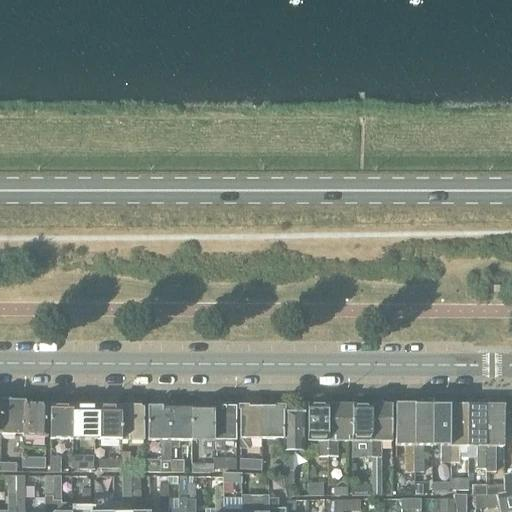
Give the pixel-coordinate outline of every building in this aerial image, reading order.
[(7,401),(1,401),(0,435),(24,436),(24,406),(25,404),(9,404),(7,401)] [(45,439),(46,407),(41,407),(39,404),(35,404),(32,407),(24,406),(24,436),(23,438),(45,439)] [(49,407),(49,440),(71,441),(72,407),(61,407),(59,404),(54,404),(51,407),(49,407)] [(72,407),(71,441),(95,441),(95,408),(91,407),(88,405),(84,405),(81,407),(72,407)] [(95,441),(98,441),(120,441),(120,408),(110,408),(110,405),(100,405),(100,408),(95,408),(95,441)] [(129,408),(120,408),(120,441),(142,441),(142,408),(139,408),(137,405),(132,405),(129,408)] [(169,442),(169,410),(161,409),(161,408),(158,408),(156,406),(152,406),(150,408),(146,408),(146,442),(159,442),(159,462),(159,474),(170,474),(170,461),(170,449),(169,442)] [(220,410),(212,410),(213,451),(224,451),(224,442),(235,442),(235,408),(231,408),(229,406),(225,406),(222,408),(220,408),(220,410)] [(260,440),(260,406),(250,406),(250,408),(238,408),(238,440),(239,449),(248,449),(248,440),(260,440)] [(270,406),(260,406),(260,440),(282,440),(282,414),(282,408),(270,408),(270,406)] [(326,458),(327,407),(307,407),(307,442),(316,442),(316,458),(326,458)] [(346,407),(327,407),(326,458),(334,458),(334,443),(346,443),(346,407)] [(350,407),(350,443),(360,443),(360,458),(370,458),(371,407),(350,407)] [(390,443),(390,407),(371,407),(370,458),(371,485),(371,497),(381,497),(380,443),(390,443)] [(394,407),(394,443),(394,447),(403,447),(403,473),(414,473),(413,407),(394,407)] [(431,407),(413,407),(414,473),(423,473),(423,448),(432,448),(431,407)] [(449,476),(449,465),(450,431),(450,407),(431,407),(432,448),(440,448),(440,476),(449,476)] [(450,431),(449,465),(459,465),(459,448),(467,448),(467,407),(450,407),(450,431)] [(467,407),(467,448),(476,448),(476,471),(485,471),(485,407),(467,407)] [(485,407),(485,471),(485,473),(494,473),(494,448),(502,448),(503,408),(485,407)] [(180,410),(169,410),(169,442),(170,449),(178,449),(178,442),(190,442),(190,410),(188,410),(188,408),(180,408),(180,410)] [(213,451),(212,410),(202,410),(202,408),(193,408),(193,410),(190,410),(190,442),(203,442),(203,451),(213,451)] [(302,452),(302,414),(282,414),(282,440),(282,466),(282,475),(282,484),(283,484),(285,497),(291,497),(291,485),(293,485),(293,452),(302,452)] [(120,459),(120,470),(129,470),(129,454),(120,454),(120,459)] [(73,455),(72,469),(81,469),(81,456),(73,455)] [(49,458),(49,473),(59,473),(59,458),(49,458)] [(21,469),(44,470),(45,459),(21,459),(21,469)] [(120,470),(120,459),(98,460),(98,470),(120,470)] [(212,459),(212,464),(212,470),(235,470),(235,459),(212,459)] [(238,470),(260,471),(260,460),(238,459),(238,470)] [(183,461),(170,461),(170,474),(183,474),(183,461)] [(159,462),(143,462),(143,474),(159,474),(159,462)] [(15,464),(0,463),(0,472),(15,472),(15,464)] [(212,464),(191,464),(191,474),(212,474),(212,470),(212,464)] [(269,475),(282,475),(282,466),(269,466),(269,475)] [(220,484),(221,484),(239,484),(239,473),(220,473),(220,477),(220,484)] [(140,511),(140,476),(129,477),(129,509),(129,511),(140,511)] [(498,511),(511,511),(511,476),(503,479),(503,486),(502,497),(485,497),(474,497),(474,511),(497,506),(498,511)] [(120,511),(129,511),(129,509),(129,477),(121,477),(120,511)] [(220,511),(221,509),(221,484),(220,484),(220,477),(212,477),(212,509),(212,511),(220,511)] [(0,511),(14,511),(15,478),(6,478),(6,511),(0,511)] [(14,511),(22,511),(23,478),(15,478),(14,511)] [(51,511),(52,478),(43,478),(43,511),(51,511)] [(70,511),(71,504),(59,504),(59,478),(52,478),(51,511),(70,511)] [(453,491),(457,491),(468,491),(468,479),(449,479),(448,483),(448,489),(453,491)] [(110,511),(111,503),(102,503),(102,494),(102,492),(102,491),(99,487),(96,483),(95,482),(93,482),(93,502),(91,502),(91,511),(110,511)] [(448,483),(432,483),(432,493),(448,493),(448,489),(448,483)] [(166,511),(166,509),(166,484),(158,484),(157,511),(166,511)] [(184,511),(194,511),(194,484),(184,485),(184,498),(184,511)] [(307,497),(322,497),(322,484),(307,484),(307,497)] [(371,485),(361,485),(350,485),(350,497),(371,497),(371,485)] [(471,486),(471,495),(471,497),(474,497),(485,497),(485,486),(471,486)] [(502,497),(503,486),(485,486),(485,497),(502,497)] [(346,496),(346,488),(333,488),(333,496),(346,496)] [(455,511),(465,511),(466,495),(453,495),(453,499),(453,504),(455,504),(455,511)] [(265,511),(266,509),(266,500),(266,497),(244,498),(244,511),(265,511)] [(166,511),(184,511),(184,498),(176,498),(176,509),(166,509),(166,511)] [(453,511),(453,504),(453,499),(439,499),(439,511),(453,511)] [(265,511),(284,511),(284,509),(278,509),(278,500),(274,500),(266,500),(265,511)] [(401,500),(401,509),(419,509),(419,506),(420,506),(420,500),(401,500)] [(284,511),(295,511),(295,501),(284,501),(284,509),(284,511)] [(349,501),(339,501),(339,511),(358,511),(358,501),(349,501)]
